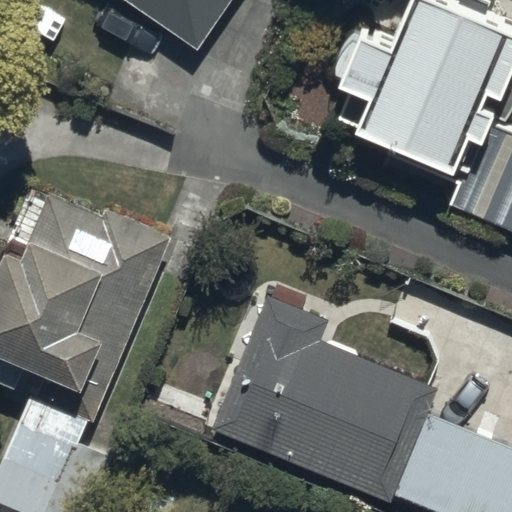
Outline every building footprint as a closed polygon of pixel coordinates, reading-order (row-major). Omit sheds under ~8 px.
[(131,0),(200,48),(233,0),(131,0)] [(511,32),(435,0),(416,0),(393,54),(357,39),(336,87),(372,102),(358,134),(454,175),(469,140),(477,144),(481,146),(491,123),(493,119),(478,113),(487,94),(501,100),(511,73),(511,32)] [(511,132),(491,123),(481,146),(477,144),(450,206),(511,232),(511,132)] [(0,383),(29,395),(89,420),(94,422),(170,238),(50,189),(20,260),(3,253),(0,260),(0,383)] [(331,321),(269,294),(211,426),(396,506),(400,497),(433,511),(511,511),(511,445),(427,409),(436,388),(323,339),(331,321)] [(89,420),(29,395),(0,464),(0,511),(86,511),(109,456),(79,443),(89,420)]
